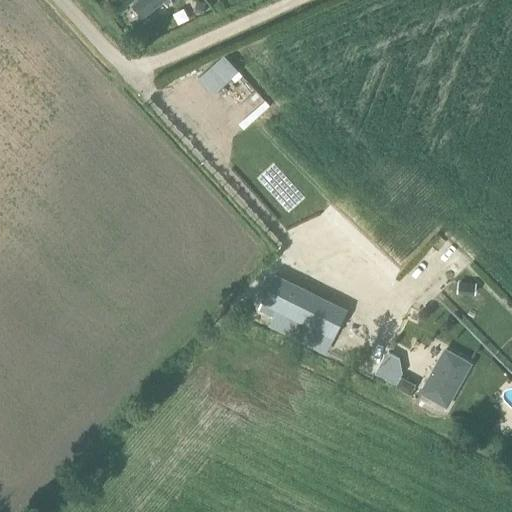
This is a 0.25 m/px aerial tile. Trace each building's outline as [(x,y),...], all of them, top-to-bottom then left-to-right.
[(145,15),(163,0),(139,0),(135,4),(145,15)] [(184,25),(171,29),(176,41),(188,36),(184,25)] [(222,73),(190,97),(198,107),(230,83),(222,73)] [(387,164),(322,233),(392,298),(457,229),(387,164)] [(348,311),(275,274),(261,302),(334,338),(348,311)] [(470,360),(445,347),(423,390),(448,403),(470,360)]
